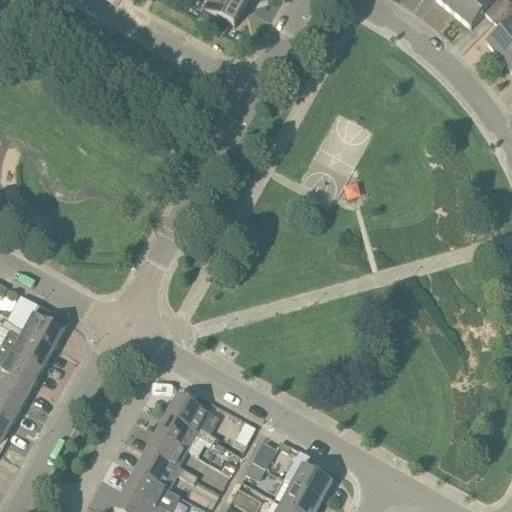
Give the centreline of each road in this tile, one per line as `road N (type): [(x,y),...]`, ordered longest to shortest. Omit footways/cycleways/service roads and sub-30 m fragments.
road 1 (tertiary): [(386,477),(116,326)]
road 2 (tertiary): [(116,326),(252,90)]
road 3 (residential): [(511,153),(446,66),(350,0)]
road 4 (residential): [(14,511),(116,326)]
road 5 (residential): [(252,90),(92,0)]
road 6 (residential): [(0,261),(116,326)]
